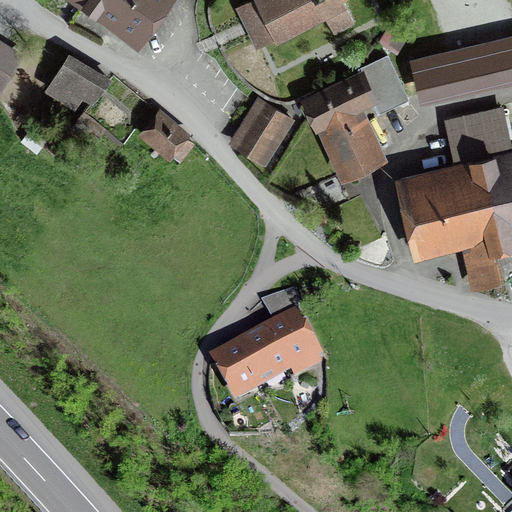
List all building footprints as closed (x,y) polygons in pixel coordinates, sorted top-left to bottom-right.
[(92,0),(137,32),(160,0),(92,0)] [(256,44),(274,35),(256,0),(253,0),(238,7),(256,44)] [(256,0),(274,35),(276,38),(324,13),(333,30),(353,20),(343,2),(345,1),(344,0),(256,0)] [(0,22),(0,74),(1,75),(22,34),(0,22)] [(511,45),(418,67),(425,98),(511,77),(511,45)] [(308,100),(318,121),(371,96),(378,111),(408,97),(387,54),(358,68),(362,75),(308,100)] [(108,80),(72,57),(51,90),(72,103),(80,91),(93,99),(108,80)] [(258,159),(286,115),(265,102),(237,146),(258,159)] [(161,116),(147,131),(170,150),(183,134),(161,116)] [(328,132),(346,169),(375,156),(358,119),(328,132)] [(511,219),(511,163),(408,189),(420,241),(465,231),(477,287),(500,282),(493,250),(511,245),(511,244),(506,221),(511,219)] [(312,349),(314,348),(296,316),(217,360),(234,392),(288,362),(295,375),(319,362),(312,349)]
